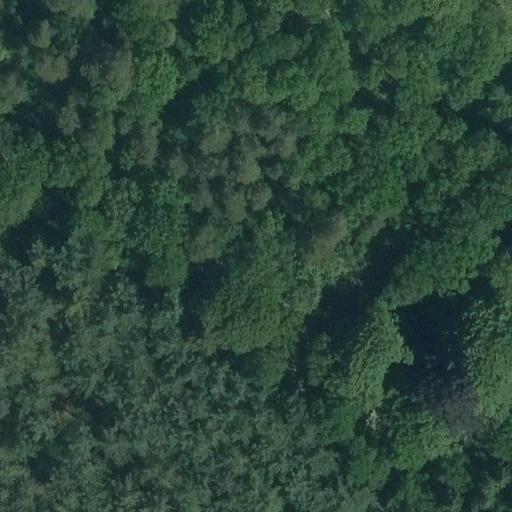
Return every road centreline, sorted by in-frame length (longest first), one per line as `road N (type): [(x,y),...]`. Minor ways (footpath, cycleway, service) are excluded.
road 1 (unclassified): [(387,511),(285,363),(198,263),(142,223),(0,151)]
road 2 (track): [(511,130),(285,363)]
